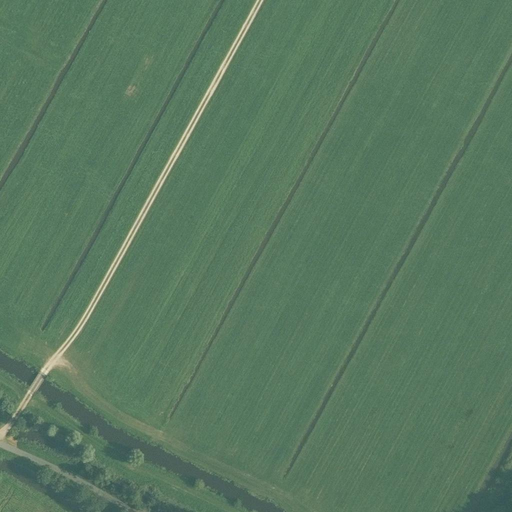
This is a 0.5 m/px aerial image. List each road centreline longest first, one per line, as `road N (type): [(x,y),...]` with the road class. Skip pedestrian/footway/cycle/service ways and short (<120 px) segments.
road 1 (track): [(0,444),(102,288),(258,0)]
road 2 (track): [(246,511),(71,429),(0,379)]
